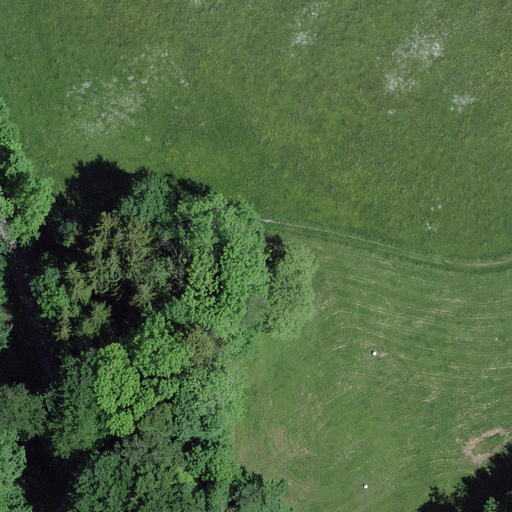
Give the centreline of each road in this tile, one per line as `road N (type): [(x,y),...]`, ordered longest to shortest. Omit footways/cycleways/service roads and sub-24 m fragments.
road 1 (track): [(19,271),(196,220),(246,216),(473,267),(511,257)]
road 2 (track): [(0,215),(95,511)]
